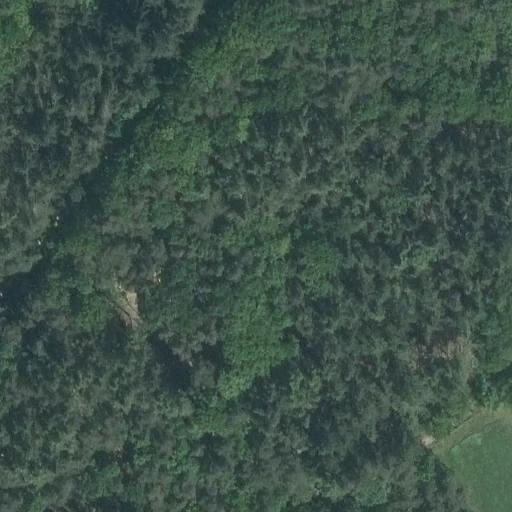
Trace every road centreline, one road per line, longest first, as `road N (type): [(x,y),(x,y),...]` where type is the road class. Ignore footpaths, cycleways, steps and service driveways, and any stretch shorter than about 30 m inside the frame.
road 1 (track): [(0,240),(179,0)]
road 2 (track): [(309,511),(458,414),(467,386)]
